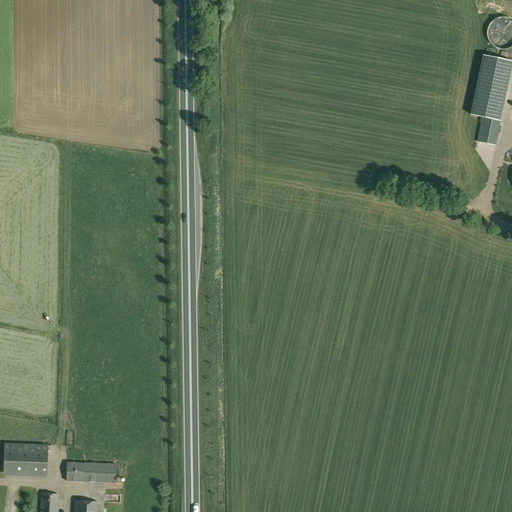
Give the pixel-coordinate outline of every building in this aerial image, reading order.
[(488,38),(488,40),(489,41),(490,42),(490,43),(491,44),(492,46),(493,46),(495,47),(496,48),(497,49),(498,49),(500,50),(501,50),(503,50),(504,50),(506,50),(507,50),(508,49),(510,49),(511,48),(511,47),(511,19),(510,18),(509,18),(508,17),(506,17),(505,17),(503,17),(502,17),(501,17),(499,18),(498,18),(496,19),(495,19),(494,20),(493,21),(492,22),(491,23),(490,24),(489,26),(489,27),(488,28),(488,30),(487,31),(487,33),(487,34),(487,35),(488,37),(488,38)] [(454,154),(492,162),(506,91),(509,91),(511,75),(511,59),(495,56),(478,141),(457,137),(454,154)] [(3,472),(46,474),(47,446),(4,444),(3,472)] [(66,481),(115,483),(116,465),(67,463),(66,481)] [(39,511),(56,511),(57,494),(41,493),(39,511)] [(73,511),(96,511),(97,502),(74,501),(73,511)]
